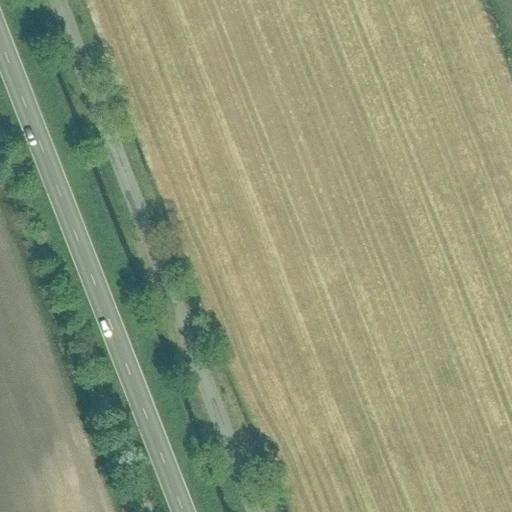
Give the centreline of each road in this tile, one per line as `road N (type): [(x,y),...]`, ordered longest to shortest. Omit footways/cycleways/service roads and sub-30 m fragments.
road 1 (unclassified): [(256,511),(57,0)]
road 2 (tertiary): [(182,511),(0,42)]
